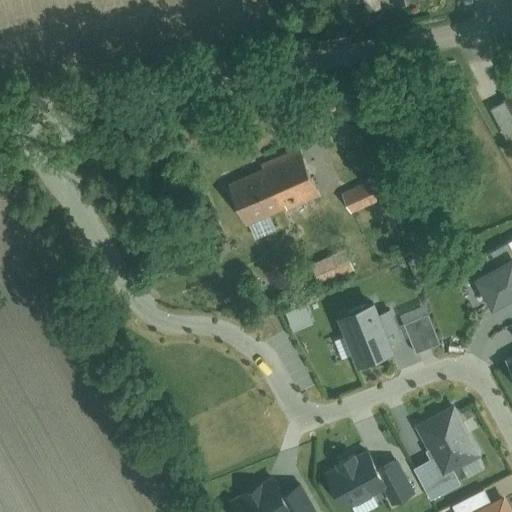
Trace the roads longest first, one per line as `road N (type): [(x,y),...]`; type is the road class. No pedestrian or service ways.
road 1 (residential): [(511,423),(476,371),(449,368),(324,417),(300,411),(258,343),(220,325),(172,322),(138,296),(70,193),(36,105)]
road 2 (residential): [(499,28),(36,105)]
